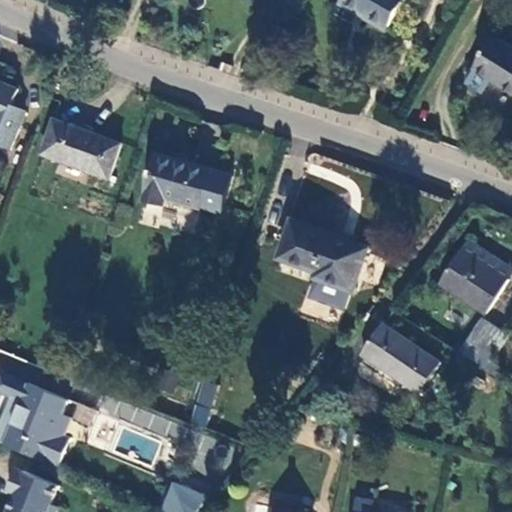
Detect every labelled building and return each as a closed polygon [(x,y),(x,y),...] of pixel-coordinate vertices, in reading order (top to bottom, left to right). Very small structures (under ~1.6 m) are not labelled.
[(354,0),(352,5),(394,31),(412,0),(354,0)] [(483,72),(511,89),(511,46),(502,40),(483,72)] [(23,89),(0,79),(0,145),(15,152),(29,117),(15,112),(23,89)] [(124,145),(61,121),(48,155),(111,179),(124,145)] [(236,178),(161,154),(148,195),(223,219),(236,178)] [(372,248),(295,221),(281,259),(318,273),(358,287),(372,248)] [(511,278),(467,248),(443,283),(489,314),(511,279),(511,278)] [(356,293),(358,287),(318,273),(316,279),(356,293)] [(442,364),(385,322),(361,355),(418,397),(442,364)] [(483,322),(461,350),(486,369),(507,341),(483,322)] [(94,361),(78,355),(72,372),(88,378),(94,361)] [(71,400),(0,368),(0,396),(14,403),(0,433),(0,443),(56,468),(77,420),(64,415),(71,400)] [(477,371),(464,389),(487,406),(500,387),(477,371)] [(214,380),(206,378),(192,422),(201,424),(207,402),(214,380)] [(215,404),(207,402),(201,424),(209,427),(215,404)] [(58,502),(66,483),(25,465),(15,489),(22,492),(13,511),(61,511),(64,505),(58,502)] [(194,511),(202,492),(170,481),(160,510),(166,511),(194,511)] [(373,511),(376,500),(359,497),(356,511),(373,511)]
